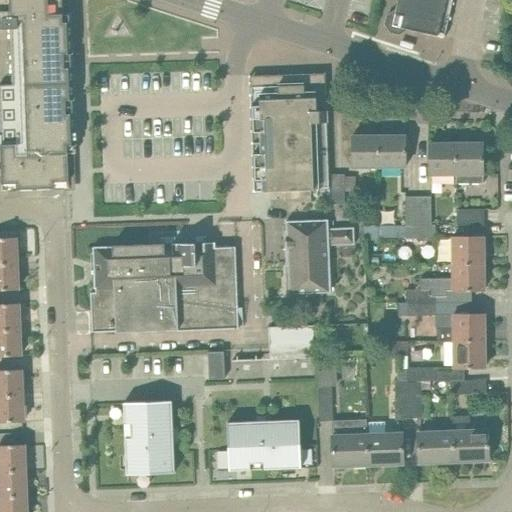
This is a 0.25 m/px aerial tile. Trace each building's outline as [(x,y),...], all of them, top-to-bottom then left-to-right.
[(0,135),(0,136),(2,184),(2,190),(69,188),(68,153),(76,153),(71,13),(63,14),(62,0),(0,0),(0,28),(11,28),(13,85),(0,85),(0,135)] [(398,0),(398,2),(397,5),(392,26),(445,37),(453,0),(398,0)] [(250,76),(251,94),(252,130),(253,166),(254,178),(254,191),(329,189),(326,94),(327,94),(327,92),(326,92),(325,75),(326,74),(326,72),(324,73),(324,74),(316,74),(250,76)] [(379,136),(379,167),(406,167),(405,135),(379,136)] [(379,167),(379,136),(352,136),(352,167),(379,167)] [(456,174),(456,143),(430,143),(429,174),(456,174)] [(482,144),(456,143),(456,174),(456,184),(483,184),(482,144)] [(332,204),(345,203),(344,174),(331,174),(332,204)] [(418,225),(418,196),(405,197),(405,225),(418,225)] [(418,225),(431,225),(431,196),(418,196),(418,225)] [(457,224),(484,224),(484,209),(457,209),(457,224)] [(287,251),(287,261),(289,294),(330,292),(328,246),(354,245),(354,227),(328,228),(328,219),(286,221),(286,235),(285,235),(286,251),(287,251)] [(431,225),(418,225),(405,225),(405,238),(434,238),(434,225),(431,225)] [(379,240),(378,226),(363,226),(363,240),(379,240)] [(0,264),(17,263),(16,237),(0,237),(0,264)] [(452,264),(484,263),(484,237),(452,237),(452,264)] [(239,328),(238,327),(235,247),(215,247),(215,242),(203,243),(204,249),(195,249),(195,243),(173,244),(173,250),(165,250),(165,244),(153,245),(153,251),(145,251),(145,245),(133,245),(133,251),(125,252),(125,246),(92,247),(95,292),(90,292),(92,332),(116,331),(116,332),(177,330),(178,331),(239,328)] [(0,290),(18,289),(17,263),(0,264),(0,290)] [(484,263),(452,264),(452,279),(421,279),(421,290),(407,290),(407,303),(435,302),(435,297),(446,297),(446,290),(484,290),(484,263)] [(435,302),(407,303),(407,316),(435,315),(435,302)] [(0,329),(20,329),(19,303),(0,304),(0,329)] [(452,314),(453,328),(436,328),(436,341),(453,341),(485,340),(485,314),(452,314)] [(269,327),(270,359),(302,358),(317,358),(316,326),(269,327)] [(0,355),(21,355),(20,329),(0,329),(0,355)] [(453,341),(453,368),(451,368),(451,380),(485,380),(485,340),(453,341)] [(408,342),(399,342),(399,368),(408,368),(408,342)] [(224,351),(208,352),(209,379),(225,378),(224,351)] [(407,368),(397,368),(397,381),(407,381),(407,368)] [(435,368),(407,368),(407,381),(408,381),(421,381),(436,380),(435,368)] [(0,395),(23,395),(22,369),(0,370),(0,395)] [(485,380),(451,381),(452,394),(486,393),(485,380)] [(408,381),(407,381),(397,381),(395,381),(396,414),(409,414),(408,381)] [(421,414),(421,381),(408,381),(409,414),(421,414)] [(319,420),(332,420),(331,384),(318,385),(319,420)] [(0,421),(24,421),(23,395),(0,395),(0,421)] [(126,474),(174,473),(172,401),(124,402),(126,474)] [(453,431),(454,462),(489,460),(488,430),(486,430),(470,431),(470,415),(452,416),(453,431)] [(229,470),(301,468),(299,420),(227,422),(229,470)] [(453,431),(452,431),(419,433),(419,432),(418,432),(419,463),(454,462),(453,431)] [(402,432),(367,433),(368,465),(403,464),(402,432)] [(368,465),(367,433),(332,435),(333,466),(368,465)] [(0,470),(26,470),(25,444),(0,445),(0,470)] [(26,470),(0,470),(0,496),(27,496),(26,470)] [(27,511),(27,496),(0,496),(0,509),(0,511),(27,511)]
